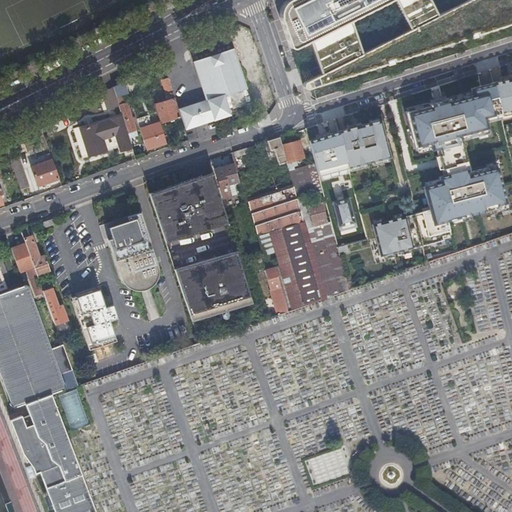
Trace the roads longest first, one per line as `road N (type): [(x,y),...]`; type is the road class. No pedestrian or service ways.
road 1 (residential): [(0,223),(296,122)]
road 2 (secondary): [(0,119),(234,0)]
road 3 (residential): [(296,122),(511,49)]
road 4 (secondary): [(200,0),(0,102)]
road 5 (residential): [(249,0),(296,122)]
